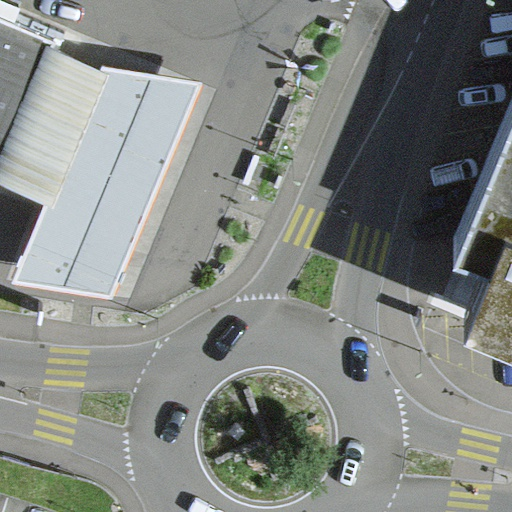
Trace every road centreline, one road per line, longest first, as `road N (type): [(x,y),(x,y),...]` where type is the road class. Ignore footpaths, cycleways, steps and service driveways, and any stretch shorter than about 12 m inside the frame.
road 1 (tertiary): [(442,0),(302,331)]
road 2 (tertiary): [(302,331),(265,327),(229,335),(198,355),(175,384),(164,420)]
road 3 (tertiary): [(0,386),(164,420)]
road 4 (tertiary): [(378,454),(371,392),(354,365),(302,331)]
road 5 (tertiary): [(378,454),(511,477)]
